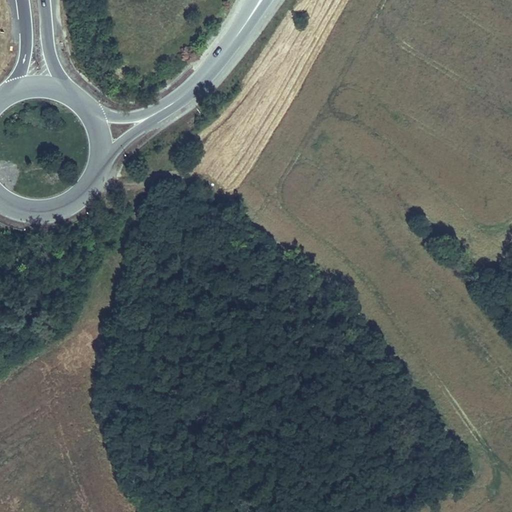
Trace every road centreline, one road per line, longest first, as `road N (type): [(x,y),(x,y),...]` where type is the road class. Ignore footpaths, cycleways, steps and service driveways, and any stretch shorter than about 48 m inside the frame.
road 1 (primary): [(171,105),(210,69),(259,0)]
road 2 (primary): [(0,202),(40,214),(62,209),(81,197),(101,157)]
